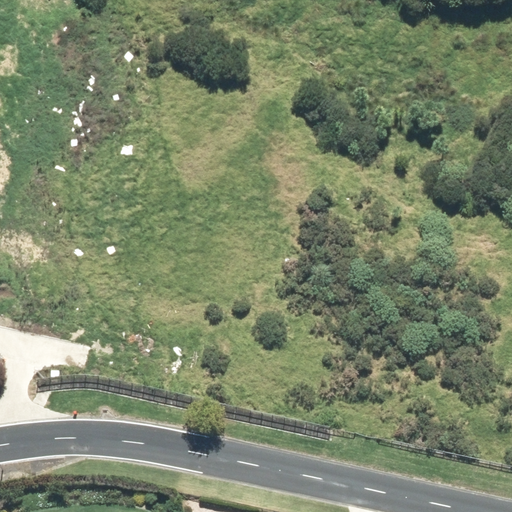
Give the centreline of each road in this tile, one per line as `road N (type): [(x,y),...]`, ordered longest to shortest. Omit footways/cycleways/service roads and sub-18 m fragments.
road 1 (tertiary): [(19,443),(121,441),(469,511)]
road 2 (residential): [(19,443),(25,345),(0,338)]
